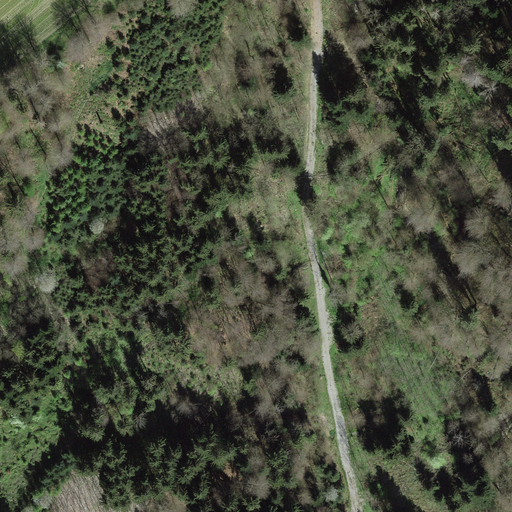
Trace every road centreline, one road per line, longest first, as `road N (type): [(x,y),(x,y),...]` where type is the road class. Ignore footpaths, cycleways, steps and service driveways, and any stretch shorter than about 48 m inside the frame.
road 1 (track): [(357,511),(306,219),(318,0)]
road 2 (track): [(0,266),(63,258),(127,213),(146,108),(190,8)]
